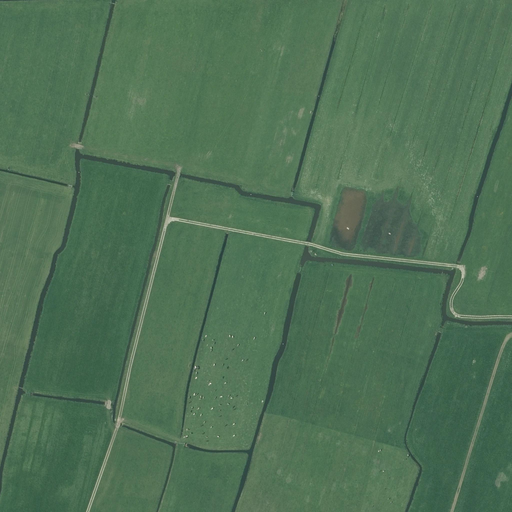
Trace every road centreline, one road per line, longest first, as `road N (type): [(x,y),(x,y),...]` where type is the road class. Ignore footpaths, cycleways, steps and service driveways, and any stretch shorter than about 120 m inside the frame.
road 1 (track): [(511,317),(452,311),(459,267),(343,254),(166,218)]
road 2 (track): [(179,166),(119,417),(87,511)]
road 3 (track): [(451,511),(511,335)]
